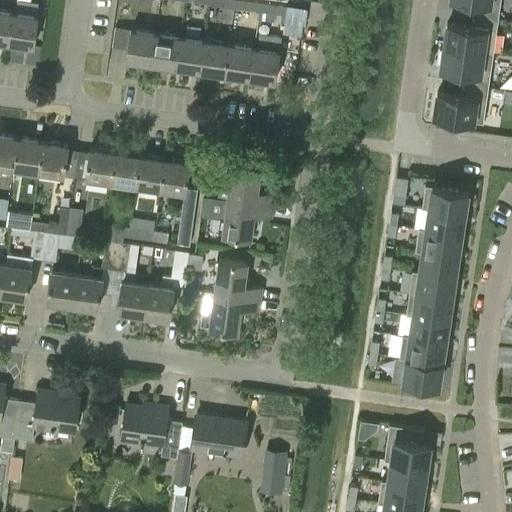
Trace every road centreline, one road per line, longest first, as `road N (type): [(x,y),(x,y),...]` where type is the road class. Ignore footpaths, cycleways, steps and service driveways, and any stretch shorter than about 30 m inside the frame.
road 1 (residential): [(511,234),(489,298),(480,359),(488,511)]
road 2 (residential): [(267,373),(0,336)]
road 3 (residential): [(511,159),(401,144),(422,0)]
road 4 (residential): [(313,143),(64,104)]
road 5 (residential): [(267,373),(286,355),(313,143)]
road 6 (residential): [(313,143),(334,0)]
